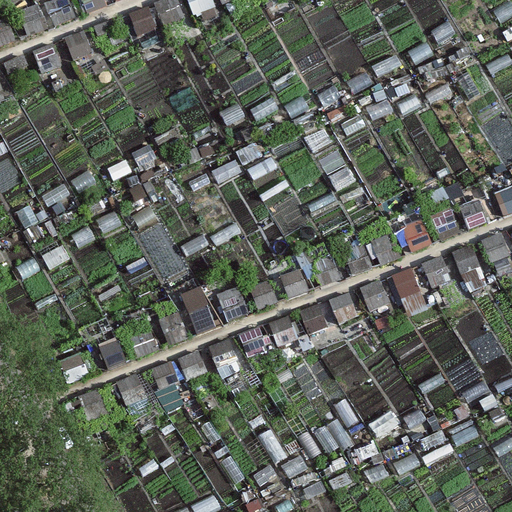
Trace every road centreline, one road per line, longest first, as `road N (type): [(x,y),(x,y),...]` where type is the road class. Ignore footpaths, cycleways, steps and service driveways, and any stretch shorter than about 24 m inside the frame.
road 1 (track): [(29,412),(511,222)]
road 2 (track): [(0,360),(86,511)]
road 3 (track): [(152,0),(0,58)]
